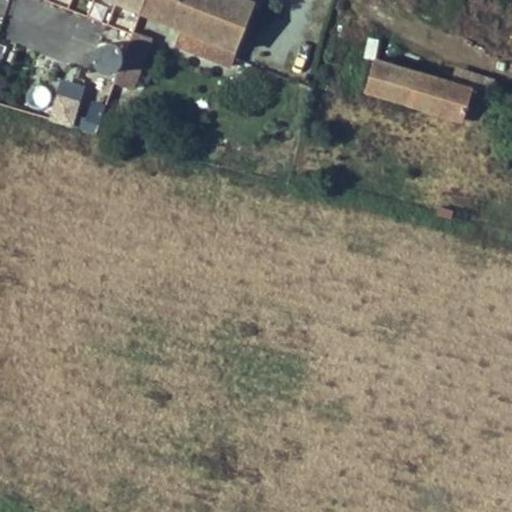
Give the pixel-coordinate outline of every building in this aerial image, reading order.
[(105,0),(141,13),(144,0),(105,0)] [(240,0),(144,0),(141,13),(235,49),(251,4),(240,0)] [(436,0),(427,22),(476,42),(494,0),(436,0)] [(511,0),(494,0),(476,42),(511,56),(511,0)] [(110,85),(116,80),(121,67),(121,66),(118,59),(113,53),(106,49),(99,49),(91,52),(85,57),(83,65),(84,73),(88,80),(94,84),(102,86),(110,85)] [(469,98),(374,70),(365,100),(460,127),(469,98)] [(54,97),(52,125),(77,127),(79,99),(54,97)]
